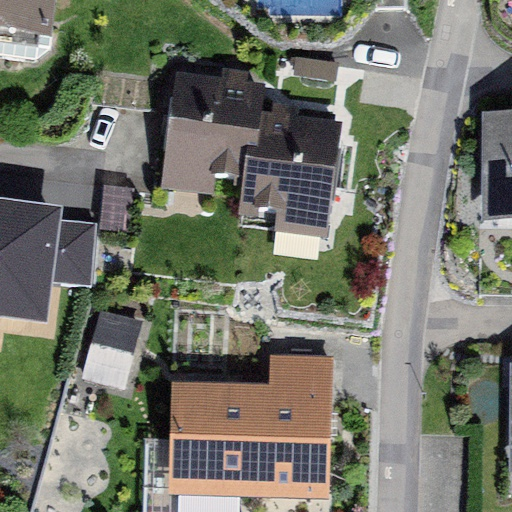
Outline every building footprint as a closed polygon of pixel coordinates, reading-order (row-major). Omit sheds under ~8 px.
[(0,0),(0,52),(36,57),(42,0),(0,0)] [(293,53),(283,80),(337,100),(347,73),(293,53)] [(102,70),(93,108),(116,114),(125,75),(102,70)] [(125,75),(116,114),(139,119),(148,80),(125,75)] [(151,201),(233,212),(244,134),(249,97),(166,87),(151,201)] [(511,130),(471,131),(472,245),(511,244),(511,130)] [(328,145),(244,134),(233,212),(230,238),(314,250),(328,145)] [(0,325),(52,330),(56,281),(94,284),(99,213),(0,205),(0,325)] [(127,388),(148,319),(103,306),(83,375),(127,388)] [(335,361),(271,359),(270,388),(173,385),(170,498),(331,503),(335,361)] [(511,380),(499,380),(499,492),(511,491),(511,380)]
